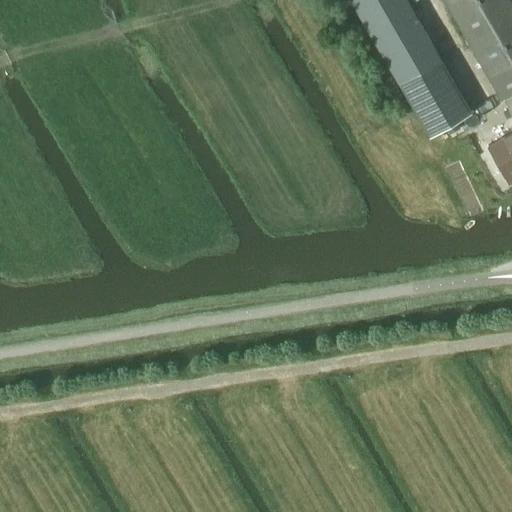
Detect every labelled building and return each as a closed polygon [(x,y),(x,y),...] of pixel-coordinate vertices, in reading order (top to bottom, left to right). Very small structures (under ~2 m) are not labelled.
[(349,0),(389,67),(431,42),(405,0),(349,0)] [(511,6),(508,0),(442,0),(500,101),(502,100),(511,94),(511,6)] [(431,42),(389,67),(398,83),(440,59),(431,42)] [(471,114),(440,59),(398,83),(403,92),(428,137),(471,114)] [(511,116),(511,131),(486,146),(508,184),(511,182),(511,94),(502,100),(511,116)] [(476,126),(465,133),(469,139),(480,132),(476,126)]
